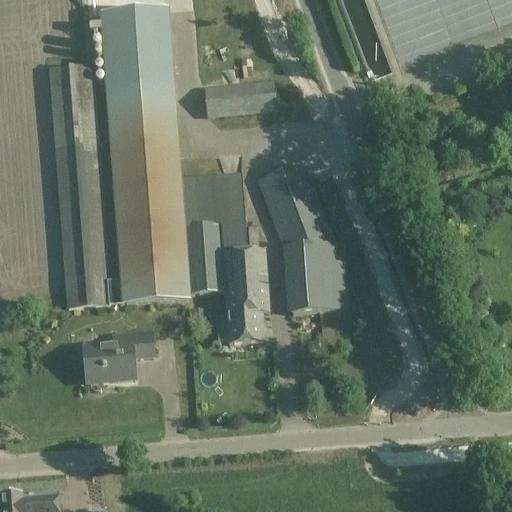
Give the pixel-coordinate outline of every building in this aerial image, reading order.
[(118,11),(117,0),(87,0),(88,12),(118,11)] [(94,69),(50,72),(67,313),(77,312),(112,310),(112,305),(125,303),(126,308),(155,306),(190,303),(190,298),(225,295),(226,300),(228,318),(226,318),(226,320),(216,321),(218,345),(228,344),(228,347),(263,345),(261,318),(270,317),(265,255),(250,257),(244,178),(179,183),(166,13),(105,18),(122,250),(124,280),(110,281),(108,250),(101,165),(98,120),(94,69)] [(276,84),(207,91),(210,120),(279,112),(276,84)] [(305,167),(260,184),(286,251),(283,252),(288,318),(350,313),(345,246),(336,247),(305,167)] [(116,348),(86,350),(88,381),(116,379),(116,382),(134,381),(133,362),(155,361),(153,335),(115,338),(116,348)] [(22,496),(1,497),(1,511),(59,511),(58,494),(22,497),(22,496)]
